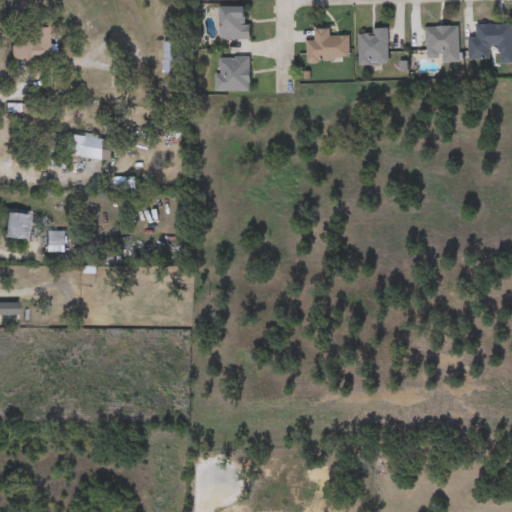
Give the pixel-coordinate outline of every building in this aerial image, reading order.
[(220,40),(220,7),(248,7),(248,40),(220,40)] [(476,25),(511,24),(511,64),(499,64),(499,48),(490,48),(490,61),(469,61),(469,38),(476,38),(476,25)] [(47,27),(48,59),(11,61),(10,45),(30,44),(29,28),(47,27)] [(427,27),(459,27),(459,61),(427,61),(427,27)] [(307,41),(314,41),(314,29),(330,29),(330,36),(349,36),(349,61),(307,61),(307,41)] [(388,65),(358,65),(358,30),(388,30),(388,65)] [(251,92),(217,92),(217,58),(251,58),(251,92)] [(109,161),(66,154),(69,135),(112,142),(109,161)] [(28,212),(28,239),(4,239),(4,212),(28,212)] [(45,252),(45,231),(65,231),(65,252),(45,252)] [(0,304),(17,304),(17,316),(0,316),(0,304)]
